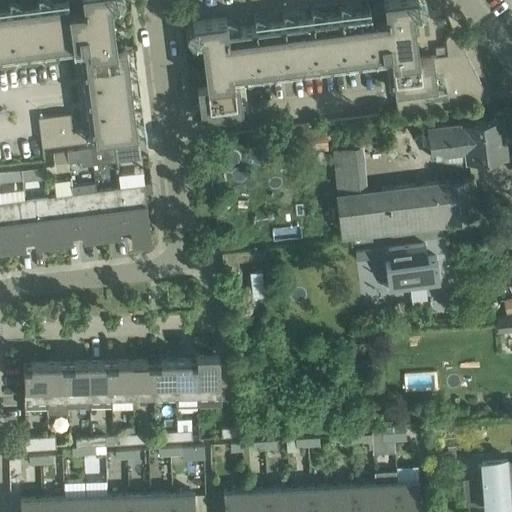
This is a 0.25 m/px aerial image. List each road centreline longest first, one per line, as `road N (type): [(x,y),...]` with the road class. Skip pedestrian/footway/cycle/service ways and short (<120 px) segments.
road 1 (residential): [(0,329),(199,327),(213,287),(203,267),(185,264)]
road 2 (residential): [(185,264),(155,0)]
road 3 (residential): [(0,291),(185,264)]
